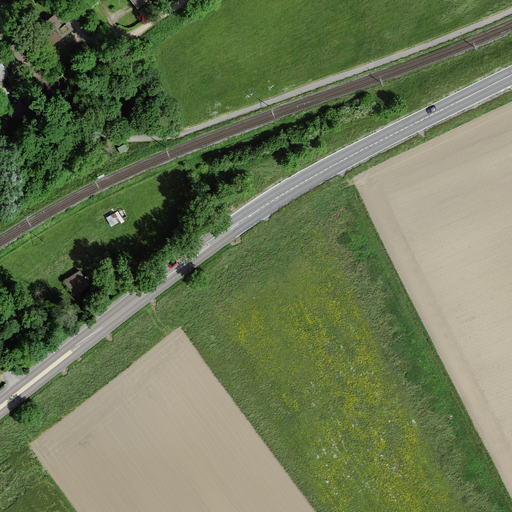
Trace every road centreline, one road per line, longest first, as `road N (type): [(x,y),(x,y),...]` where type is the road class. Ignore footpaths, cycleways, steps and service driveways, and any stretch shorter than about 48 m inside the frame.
road 1 (primary): [(19,392),(289,189),(511,74)]
road 2 (track): [(96,132),(0,212)]
